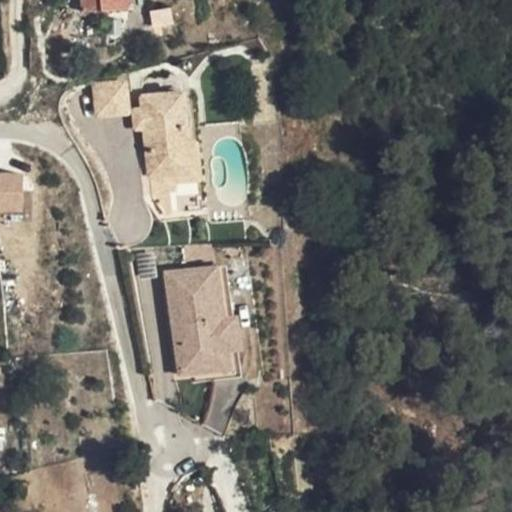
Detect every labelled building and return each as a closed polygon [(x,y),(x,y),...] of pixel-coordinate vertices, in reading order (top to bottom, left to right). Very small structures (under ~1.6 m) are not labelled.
[(128,7),(127,0),(84,0),(85,10),(128,7)] [(135,113),(132,78),(94,81),(97,116),(135,113)] [(185,95),(145,104),(148,117),(152,134),(160,170),(177,166),(173,149),(196,144),(185,95)] [(148,117),(140,119),(143,136),(152,134),(148,117)] [(204,142),(196,144),(173,149),(177,166),(160,170),(161,176),(166,197),(180,213),(186,213),(181,190),(188,188),(187,181),(211,175),(204,142)] [(0,168),(0,209),(27,209),(26,168),(0,168)] [(227,317),(220,266),(168,273),(175,328),(180,328),(181,336),(189,335),(190,342),(177,344),(182,377),(217,372),(212,338),(229,335),(227,317)] [(239,316),(227,317),(229,335),(242,333),(239,316)] [(180,328),(175,328),(177,344),(190,342),(189,335),(181,336),(180,328)] [(229,335),(212,338),(217,372),(234,369),(229,335)]
